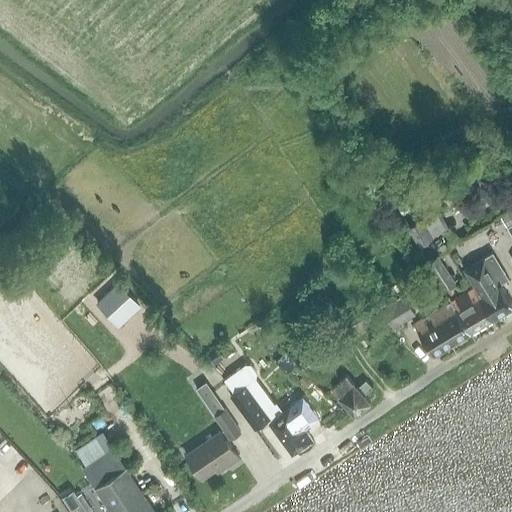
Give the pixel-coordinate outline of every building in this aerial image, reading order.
[(497,189),(489,176),(480,181),(487,195),(497,189)] [(511,224),(511,209),(500,217),(507,228),(511,224)] [(419,245),(448,227),(438,211),(424,220),(422,217),(407,227),(419,245)] [(474,288),(472,289),(491,320),(492,320),(511,307),(511,303),(500,283),(507,278),(503,271),(492,253),(472,265),(463,271),(474,288)] [(456,283),(438,256),(427,263),(445,290),(456,283)] [(118,283),(97,303),(119,326),(140,306),(118,283)] [(472,289),(451,302),(470,333),(491,320),(472,289)] [(390,304),(399,318),(402,323),(415,315),(406,299),(404,296),(390,304)] [(339,340),(373,319),(362,301),(328,323),(339,340)] [(470,333),(451,302),(430,315),(414,325),(433,355),(470,333)] [(150,313),(141,321),(158,339),(167,331),(150,313)] [(213,364),(224,358),(218,349),(208,355),(213,364)] [(255,430),(268,420),(271,424),(270,425),(292,454),(313,439),(290,407),(282,413),(256,378),(256,373),(250,364),(244,364),(224,380),(234,393),(230,396),(255,430)] [(332,388),(355,415),(370,402),(364,395),(372,388),(366,380),(358,387),(346,375),(332,388)] [(310,384),(303,376),(299,380),(306,388),(310,384)] [(227,441),(240,432),(224,409),(212,392),(202,399),(214,415),(224,430),(221,432),(221,431),(186,455),(201,478),(223,463),(226,467),(239,458),(227,441)] [(82,467),(110,511),(154,511),(113,448),(82,467)] [(86,511),(72,491),(61,499),(69,511),(86,511)]
